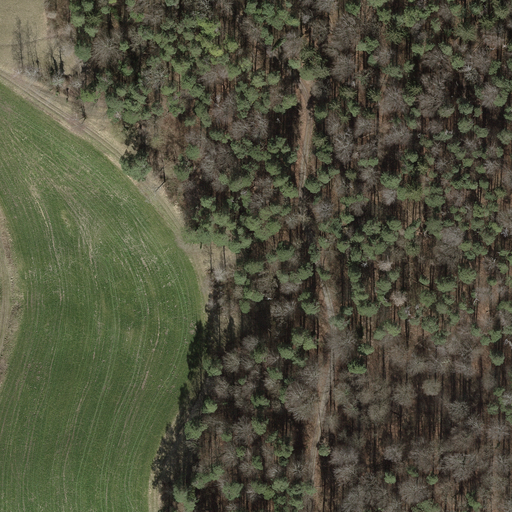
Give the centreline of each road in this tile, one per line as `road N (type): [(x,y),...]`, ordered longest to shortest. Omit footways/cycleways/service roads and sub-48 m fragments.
road 1 (track): [(309,511),(334,346),(302,180),(311,98),(222,0)]
road 2 (track): [(157,511),(160,462),(211,353),(210,300),(190,239),(156,186),(92,132),(0,73)]
